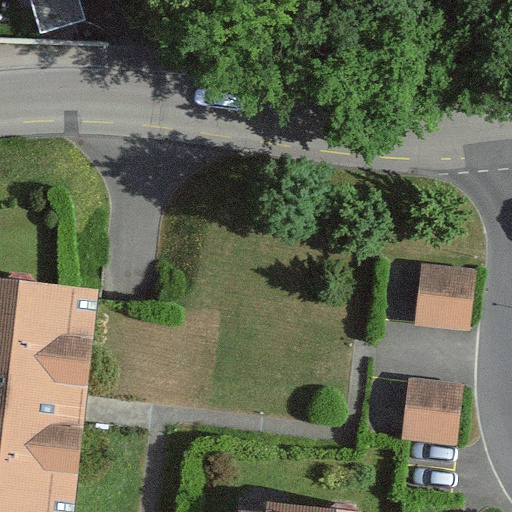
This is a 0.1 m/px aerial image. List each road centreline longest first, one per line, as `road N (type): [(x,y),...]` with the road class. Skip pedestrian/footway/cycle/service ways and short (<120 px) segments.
road 1 (unclassified): [(0,110),(94,105),(428,145),(511,136)]
road 2 (residential): [(511,245),(500,393),(511,434)]
